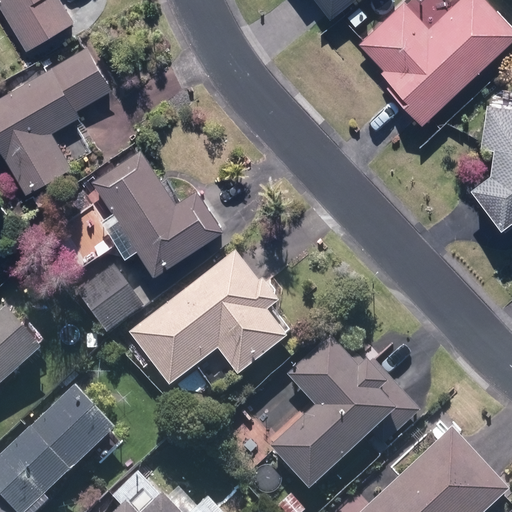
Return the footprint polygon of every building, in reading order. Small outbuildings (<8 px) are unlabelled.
[(74,22),(61,0),(0,0),(0,6),(26,51),(74,22)] [(314,0),(330,20),(355,0),(314,0)] [(460,0),(429,30),(403,2),(359,44),(383,69),(380,72),(404,98),(400,102),(422,125),(511,40),(511,27),(486,0),(460,0)] [(397,0),(369,0),(369,1),(382,14),(397,0)] [(0,146),(29,197),(94,159),(76,128),(68,115),(113,89),(88,47),(0,98),(0,146)] [(511,226),(511,105),(484,104),(482,148),(492,148),(492,160),(491,172),(471,188),(505,232),(511,226)] [(125,259),(136,251),(154,277),(227,226),(198,186),(180,199),(145,149),(91,186),(110,214),(99,221),(125,259)] [(277,305),(279,292),(271,282),(259,282),(237,253),(129,336),(169,387),(217,351),(239,379),(288,341),(266,313),(277,305)] [(146,307),(114,265),(76,293),(107,335),(146,307)] [(0,313),(0,389),(45,349),(7,307),(0,313)] [(308,492),(374,435),(384,447),(423,414),(374,359),(360,371),(332,339),(288,378),(316,410),(271,449),(308,492)] [(29,511),(116,424),(77,385),(0,462),(0,511),(29,511)] [(493,511),(511,495),(511,494),(455,430),(363,511),(493,511)] [(190,511),(184,511),(165,491),(140,463),(109,492),(123,507),(116,511),(225,511),(210,495),(190,511)]
